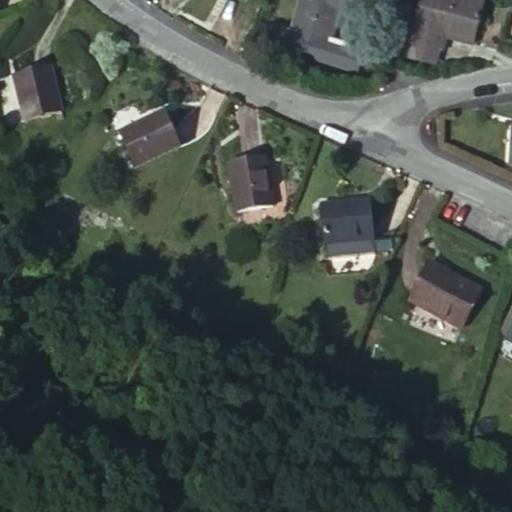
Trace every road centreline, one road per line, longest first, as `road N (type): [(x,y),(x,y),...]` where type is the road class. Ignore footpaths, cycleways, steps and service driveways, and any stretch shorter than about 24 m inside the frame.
road 1 (residential): [(334,125),(164,43),(105,0)]
road 2 (residential): [(511,205),(334,125)]
road 3 (residential): [(511,73),(419,93),(334,125)]
